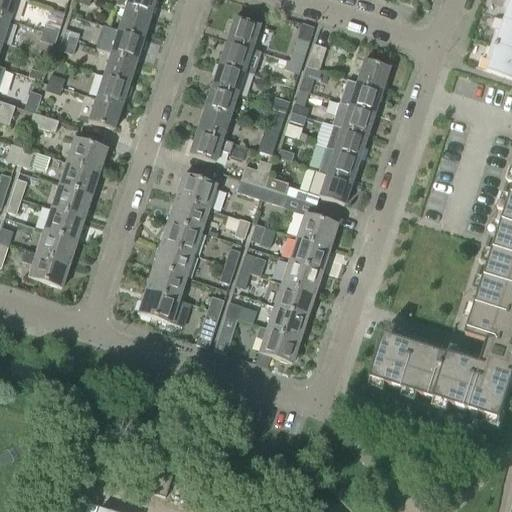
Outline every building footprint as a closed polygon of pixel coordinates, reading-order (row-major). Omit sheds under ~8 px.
[(0,0),(0,21),(7,24),(14,1),(11,0),(0,0)] [(90,0),(89,0),(73,0),(72,5),(87,10),(90,0)] [(115,0),(113,7),(123,11),(148,19),(153,0),(115,0)] [(511,0),(505,0),(502,11),(507,12),(503,23),(511,26),(511,0)] [(140,41),(148,19),(123,11),(115,34),(140,42),(140,41)] [(232,20),(224,44),(249,52),(257,28),(232,20)] [(511,26),(503,23),(500,33),(495,32),(490,47),(511,54),(511,26)] [(43,25),(40,35),(54,39),(57,30),(43,25)] [(62,34),(60,41),(74,45),(76,38),(62,34)] [(143,42),(140,41),(140,42),(115,34),(108,56),(133,65),(137,53),(139,54),(141,53),(144,44),(143,42)] [(54,39),(40,35),(38,41),(52,46),(54,39)] [(69,59),(74,45),(60,41),(55,54),(69,59)] [(284,63),(299,68),(306,46),(294,42),(287,64),(284,63)] [(242,75),(249,52),(224,44),(217,67),(242,75)] [(511,54),(490,47),(485,61),(490,63),(486,74),(482,72),(481,73),(511,83),(511,54)] [(311,48),(304,70),(315,73),(322,51),(311,48)] [(126,87),(133,65),(108,56),(100,79),(126,87)] [(361,62),(353,86),(379,94),(387,71),(361,62)] [(296,76),(299,68),(284,63),(281,71),(296,76)] [(235,98),(242,75),(217,67),(209,90),(235,98)] [(318,74),(315,73),(304,70),(301,79),(316,83),(318,74)] [(42,77),(28,72),(25,81),(39,85),(42,77)] [(48,78),(45,86),(59,91),(62,83),(48,78)] [(128,87),(126,87),(100,79),(93,101),(118,110),(122,98),(124,99),(127,98),(129,90),(128,87)] [(57,99),(59,91),(45,86),(42,95),(57,99)] [(372,117),(379,94),(353,86),(346,109),(372,117)] [(227,120),(235,98),(209,90),(202,112),(227,120)] [(111,132),(118,110),(93,101),(86,124),(111,132)] [(273,101),(270,109),(284,114),(287,106),(273,101)] [(364,140),(372,117),(346,109),(338,106),(334,118),(331,129),(364,140)] [(0,107),(0,127),(6,129),(12,111),(0,107)] [(292,107),(290,116),(304,120),(306,112),(292,107)] [(281,122),(284,114),(270,109),(267,118),(273,119),(281,122)] [(227,120),(202,112),(195,134),(220,142),(227,120)] [(27,128),(29,128),(52,136),(56,124),(31,116),(27,128)] [(301,128),(304,120),(290,116),(287,124),(301,128)] [(277,136),(281,122),(273,119),(268,134),(277,136)] [(282,138),(297,143),(300,132),(286,127),(282,138)] [(357,162),(364,140),(331,129),(323,152),(357,162)] [(272,151),(277,136),(268,134),(263,132),(258,147),(272,151)] [(227,156),(230,145),(220,142),(195,134),(192,144),(188,143),(183,156),(213,166),(217,153),(227,156)] [(71,142),(63,166),(97,177),(104,153),(71,142)] [(16,168),(21,151),(9,147),(3,163),(16,168)] [(272,151),(258,147),(256,155),(270,159),(272,151)] [(34,156),(21,151),(16,168),(28,172),(34,156)] [(349,185),(357,162),(323,152),(316,174),(349,185)] [(278,153),(275,161),(289,165),(292,157),(278,153)] [(262,190),(269,167),(258,164),(255,173),(243,170),(239,183),(260,190),(262,190)] [(89,200),(97,177),(63,166),(55,189),(89,200)] [(342,208),(349,185),(316,174),(312,172),(305,196),(342,208)] [(181,177),(173,202),(206,213),(214,188),(181,177)] [(0,178),(0,196),(3,197),(8,181),(0,178)] [(267,180),(263,191),(283,197),(287,187),(267,180)] [(14,183),(9,199),(18,202),(24,186),(14,183)] [(260,190),(239,183),(235,196),(256,202),(260,190)] [(82,222),(89,200),(55,189),(48,212),(82,222)] [(263,191),(262,190),(260,190),(256,202),(283,211),(287,199),(262,191),(263,191)] [(511,197),(466,339),(472,341),(465,362),(394,340),(397,330),(387,327),(384,338),(370,381),(434,402),(434,403),(501,424),(511,390),(511,197)] [(13,218),(18,202),(9,199),(3,215),(13,218)] [(198,236),(206,213),(173,202),(165,225),(198,236)] [(74,246),(82,222),(48,212),(40,235),(74,246)] [(302,217),(294,241),(328,252),(335,228),(302,217)] [(247,226),(237,223),(232,239),(241,242),(247,226)] [(191,258),(198,236),(165,225),(158,247),(191,258)] [(262,231),(252,228),(247,244),(257,247),(262,231)] [(0,231),(0,247),(5,249),(9,235),(0,231)] [(273,234),(262,231),(257,247),(267,251),(273,234)] [(74,246),(40,235),(33,257),(67,269),(74,246)] [(320,275),(328,252),(294,241),(287,264),(320,275)] [(184,281),(191,258),(158,247),(150,271),(184,281)] [(227,252),(222,268),(232,271),(237,255),(227,252)] [(67,269),(33,257),(23,254),(19,265),(30,268),(26,281),(60,292),(67,269)] [(243,257),(238,273),(247,276),(253,260),(243,257)] [(313,297),(320,275),(287,264),(279,286),(313,297)] [(227,288),(232,271),(222,268),(217,284),(227,288)] [(176,304),(184,281),(150,271),(143,294),(176,304)] [(242,293),(247,276),(238,273),(232,289),(242,293)] [(305,321),(313,297),(279,286),(272,310),(305,321)] [(169,327),(176,304),(143,294),(135,316),(169,327)] [(209,301),(205,314),(217,318),(221,305),(209,301)] [(187,308),(176,304),(169,327),(179,331),(187,308)] [(227,306),(223,319),(235,323),(239,310),(227,306)] [(297,344),(305,321),(272,310),(264,332),(264,333),(297,344)] [(206,351),(217,318),(205,314),(194,347),(206,351)] [(224,357),(235,323),(223,319),(212,353),(224,357)] [(290,367),(297,344),(264,333),(264,332),(259,331),(256,341),(261,343),(256,356),(290,367)] [(170,480),(139,470),(132,491),(163,501),(170,480)]
